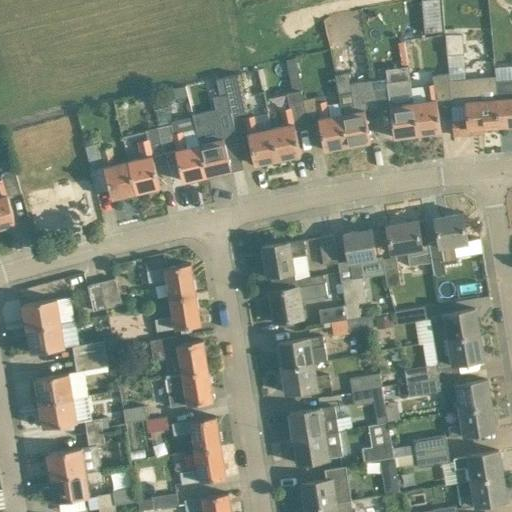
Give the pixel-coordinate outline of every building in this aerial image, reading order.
[(442,18),(424,19),(425,32),(443,30),(442,18)] [(446,33),(447,53),(464,53),(463,33),(446,33)] [(282,108),(285,122),(271,125),(278,158),(301,153),(295,123),(307,120),(301,90),(295,57),(287,59),(293,91),(287,92),(290,106),(282,108)] [(449,79),(449,72),(433,74),(434,82),(424,84),(427,98),(414,100),(418,133),(442,130),(437,99),(451,97),(449,79)] [(224,76),(230,104),(232,116),(249,112),(240,73),(224,76)] [(500,124),(496,80),(495,75),(449,79),(451,97),(451,104),(467,103),(469,127),(500,124)] [(373,78),(378,107),(391,105),(395,136),(418,133),(414,100),(400,102),(398,87),(389,88),(387,76),(373,78)] [(366,109),(378,107),(373,78),(358,80),(358,82),(351,83),(352,91),(339,93),(342,112),(348,144),(371,140),(366,109)] [(511,78),(496,80),(500,124),(511,123),(511,78)] [(302,89),(301,90),(307,120),(319,118),(325,148),(348,144),(342,112),(328,114),(326,99),(316,101),(315,96),(304,98),(302,89)] [(196,126),(201,142),(208,174),(232,169),(225,137),(236,135),(236,136),(237,136),(232,116),(230,104),(216,107),(206,109),(193,112),(196,126)] [(255,163),(278,158),(271,125),(258,128),(255,113),(245,115),(251,143),(255,163)] [(159,126),(165,151),(176,148),(184,180),(208,174),(201,142),(187,146),(183,130),(173,132),(170,123),(159,126)] [(142,156),(129,160),(137,191),(161,186),(153,154),(165,151),(159,126),(144,129),(146,138),(138,140),(142,156)] [(87,149),(92,168),(105,165),(113,197),(137,191),(129,160),(115,163),(111,147),(102,150),(100,142),(86,146),(87,149)] [(21,190),(15,168),(0,172),(2,178),(0,178),(0,226),(16,222),(8,194),(21,190)] [(430,243),(432,260),(434,273),(447,271),(445,262),(457,260),(454,242),(469,240),(464,212),(436,217),(439,239),(429,241),(430,243)] [(410,264),(424,262),(432,260),(430,243),(422,244),(418,220),(388,225),(392,250),(407,248),(410,264)] [(361,315),(359,302),(366,301),(363,276),(364,275),(362,259),(377,256),(372,227),(345,232),(352,277),(341,279),(345,304),(347,318),(348,318),(361,315)] [(320,236),(324,265),(338,262),(334,234),(320,236)] [(294,255),(307,254),(305,239),(263,245),(268,274),(296,270),(294,255)] [(401,283),(397,255),(383,257),(388,286),(401,283)] [(166,267),(162,267),(160,257),(146,259),(149,281),(167,278),(171,296),(196,292),(191,262),(166,266),(166,267)] [(116,277),(103,280),(107,306),(122,302),(116,277)] [(88,284),(95,310),(107,306),(103,280),(88,284)] [(270,289),(275,321),(305,316),(301,297),(328,293),(326,280),(270,289)] [(459,282),(459,293),(482,292),(482,281),(459,282)] [(196,292),(171,296),(174,314),(156,317),(158,329),(175,326),(175,327),(201,323),(196,292)] [(24,303),(28,327),(62,321),(58,297),(24,303)] [(347,318),(345,304),(320,308),(322,322),(332,320),(347,318)] [(425,306),(395,310),(397,323),(427,318),(425,306)] [(431,315),(432,325),(435,339),(480,332),(476,307),(445,312),(445,313),(431,315)] [(374,326),(372,314),(361,315),(348,318),(350,330),(374,326)] [(390,314),(376,316),(378,327),(392,324),(390,314)] [(62,321),(28,327),(32,351),(65,346),(62,321)] [(453,363),(465,361),(484,358),(480,332),(435,339),(437,354),(439,364),(452,362),(453,363)] [(279,341),(282,365),(328,358),(326,345),(324,334),(310,337),(310,336),(279,341)] [(180,355),(183,373),(209,369),(204,338),(178,343),(177,335),(151,339),(154,359),(180,355)] [(73,345),(75,357),(107,352),(105,340),(73,345)] [(40,402),(88,394),(89,394),(85,373),(109,369),(107,352),(75,357),(77,371),(36,377),(40,402)] [(317,376),(315,362),(328,359),(328,358),(282,365),(287,392),(320,386),(319,385),(332,382),(330,373),(317,376)] [(407,381),(440,376),(438,363),(405,368),(407,381)] [(209,369),(183,373),(166,376),(168,394),(170,405),(187,402),(188,403),(214,399),(209,369)] [(353,389),(382,385),(380,372),(351,377),(353,389)] [(442,390),(440,376),(407,381),(409,395),(442,390)] [(456,384),(443,386),(447,410),(460,408),(492,403),(488,378),(456,383),(456,384)] [(353,389),(355,404),(385,399),(382,385),(353,389)] [(102,416),(92,418),(88,394),(40,402),(44,426),(85,419),(87,432),(103,429),(103,427),(126,424),(124,413),(102,416)] [(464,433),(464,434),(496,428),(492,403),(460,408),(462,422),(449,425),(451,435),(464,433)] [(290,412),(294,436),(340,429),(337,415),(335,404),(290,412)] [(145,405),(124,408),(126,421),(148,418),(145,405)] [(376,408),(378,422),(389,421),(386,406),(376,408)] [(148,431),(168,428),(166,415),(146,419),(148,431)] [(192,431),(195,449),(221,445),(217,415),(197,418),(172,422),(174,434),(192,431)] [(87,432),(89,445),(99,444),(105,443),(103,429),(87,432)] [(342,444),(340,430),(340,429),(294,436),(298,462),(330,457),(330,456),(344,453),(342,444)] [(416,452),(448,446),(445,433),(414,439),(415,443),(416,452)] [(392,442),(363,447),(365,460),(394,455),(392,442)] [(226,475),(221,445),(195,449),(199,469),(181,472),(183,482),(201,479),(201,480),(226,475)] [(407,453),(406,445),(393,447),(394,455),(394,456),(395,456),(406,454),(407,453)] [(52,476),(86,471),(82,446),(48,452),(52,476)] [(450,460),(448,446),(416,452),(418,462),(418,465),(450,460)] [(455,457),(457,467),(459,482),(503,474),(499,449),(467,454),(467,455),(455,457)] [(88,483),(105,481),(103,468),(86,471),(52,476),(56,500),(90,495),(88,483)] [(349,485),(347,474),(302,482),(306,506),(338,501),(335,487),(349,485)] [(503,474),(459,482),(461,495),(463,506),(476,503),(476,504),(507,499),(503,474)] [(399,488),(397,477),(390,478),(384,484),(385,491),(399,488)] [(133,484),(115,488),(118,501),(136,496),(133,484)] [(98,494),(100,507),(115,504),(113,491),(98,494)] [(232,511),(229,491),(209,495),(203,496),(203,497),(186,500),(187,511),(205,508),(205,511),(232,511)] [(170,493),(153,496),(142,497),(143,499),(139,499),(141,510),(155,508),(179,504),(177,492),(170,493)] [(306,506),(306,511),(352,511),(351,499),(338,501),(306,506)]
